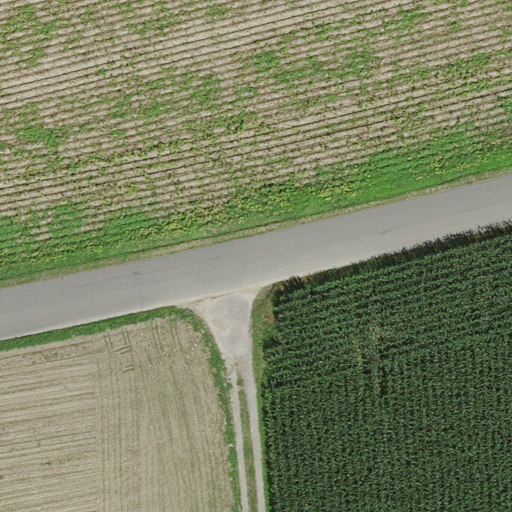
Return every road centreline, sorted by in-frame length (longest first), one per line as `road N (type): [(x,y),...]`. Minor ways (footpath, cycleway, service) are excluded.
road 1 (unclassified): [(0,305),(511,197)]
road 2 (track): [(256,511),(233,260)]
